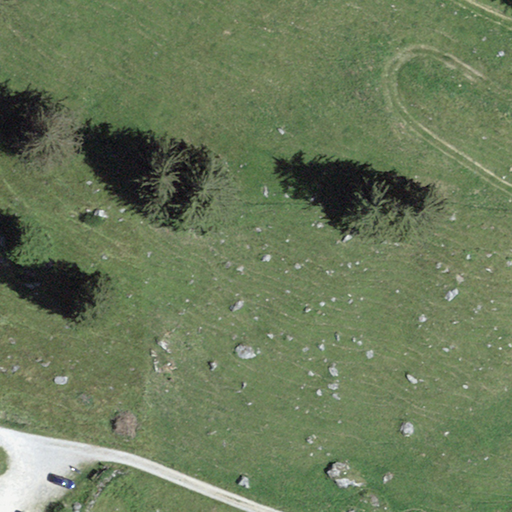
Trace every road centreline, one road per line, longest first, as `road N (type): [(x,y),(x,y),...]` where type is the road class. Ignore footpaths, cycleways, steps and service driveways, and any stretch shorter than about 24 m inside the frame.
road 1 (track): [(511,184),(417,126),(400,108),(391,78),(401,58),(423,49),(511,94)]
road 2 (unclassified): [(0,435),(139,463)]
road 3 (track): [(139,463),(267,511)]
